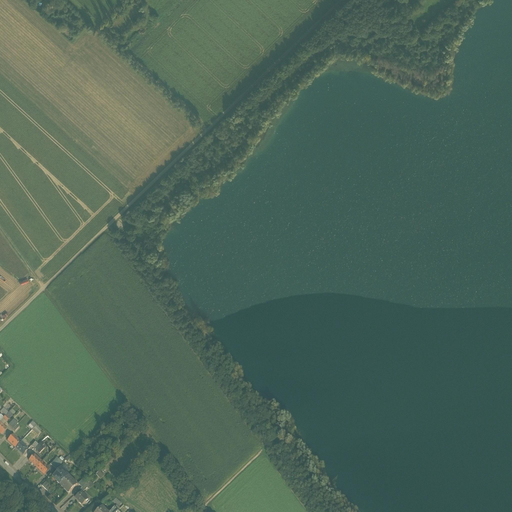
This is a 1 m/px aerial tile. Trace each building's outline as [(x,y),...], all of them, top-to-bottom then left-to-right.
[(0,411),(0,412),(4,417),(6,416),(8,413),(6,410),(8,408),(5,406),(0,411)] [(25,417),(18,424),(20,426),(26,419),(25,417)] [(14,420),(8,426),(13,430),(17,425),(18,424),(14,420)] [(28,426),(31,429),(36,425),(33,421),(28,426)] [(36,426),(32,429),(37,435),(42,431),(36,426)] [(15,448),(20,442),(12,435),(7,441),(15,448)] [(22,455),(28,449),(20,442),(15,448),(22,455)] [(38,445),(34,449),(39,454),(44,448),(42,447),(44,445),(41,442),(38,445)] [(36,468),(42,462),(34,455),(28,461),(36,468)] [(43,475),(49,469),(42,462),(36,468),(43,475)] [(69,477),(61,468),(53,476),(58,480),(56,482),(60,486),(69,477)] [(101,479),(104,476),(99,471),(96,475),(101,479)] [(78,485),(69,477),(60,486),(64,490),(66,489),(70,493),(78,485)] [(78,484),(82,488),(85,486),(88,483),(84,479),(78,484)] [(88,501),(81,494),(75,499),(82,507),(88,501)]
